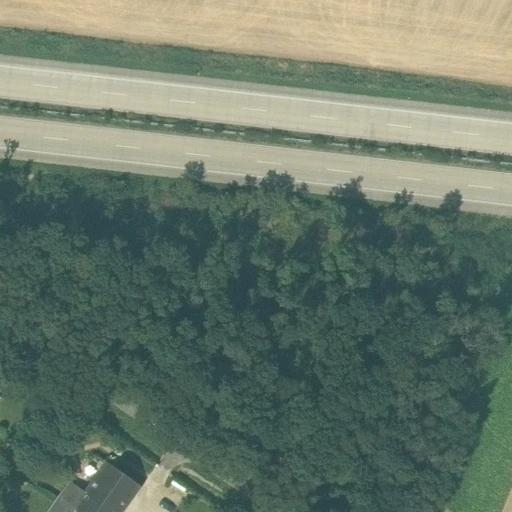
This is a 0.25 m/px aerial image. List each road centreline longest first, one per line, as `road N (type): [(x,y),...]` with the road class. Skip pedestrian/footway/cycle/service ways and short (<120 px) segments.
road 1 (motorway): [(0,133),(511,190)]
road 2 (motorway): [(511,139),(0,83)]
road 3 (unclassified): [(0,305),(299,511)]
